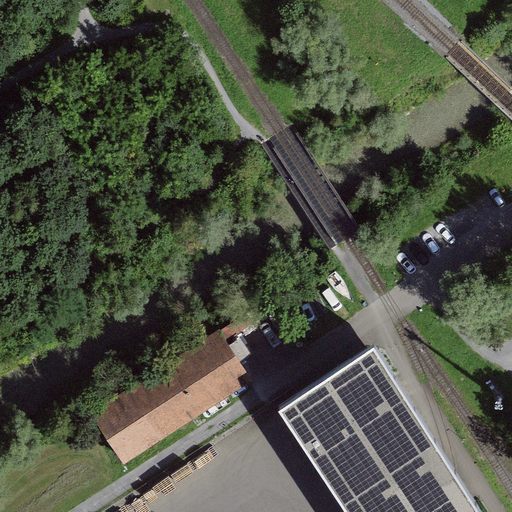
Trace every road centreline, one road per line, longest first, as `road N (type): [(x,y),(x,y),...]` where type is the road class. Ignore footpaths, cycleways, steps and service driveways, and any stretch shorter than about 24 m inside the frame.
road 1 (unclassified): [(84,511),(380,312)]
road 2 (track): [(248,129),(265,141),(380,312)]
road 3 (track): [(88,40),(155,27),(189,37),(248,129)]
road 4 (residential): [(380,312),(511,226)]
